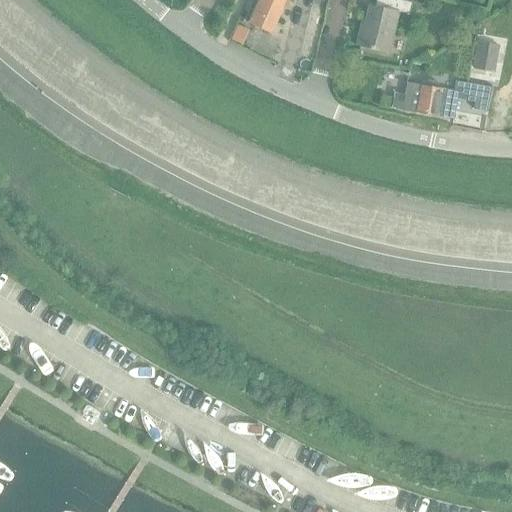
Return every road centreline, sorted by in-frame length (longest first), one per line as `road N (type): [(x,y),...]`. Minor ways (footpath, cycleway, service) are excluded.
road 1 (unclassified): [(314,103),(417,138),(511,151)]
road 2 (unclassified): [(314,103),(182,29)]
